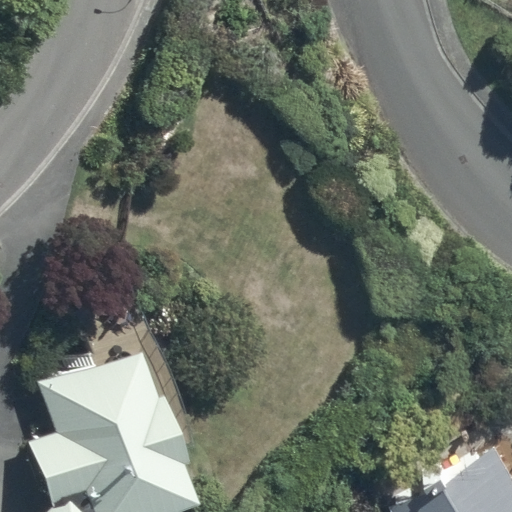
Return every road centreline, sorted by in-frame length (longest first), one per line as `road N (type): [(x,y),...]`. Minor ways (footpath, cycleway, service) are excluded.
road 1 (residential): [(380,0),(432,106),(511,204)]
road 2 (residential): [(0,159),(74,63),(102,0)]
